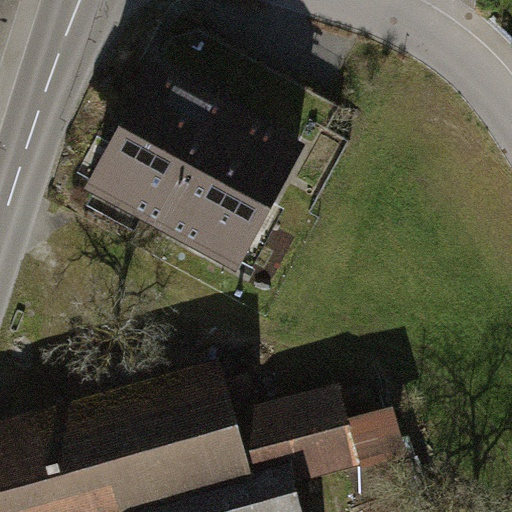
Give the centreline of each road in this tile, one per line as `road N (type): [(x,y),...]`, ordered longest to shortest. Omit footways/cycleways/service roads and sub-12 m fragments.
road 1 (tertiary): [(0,259),(80,0)]
road 2 (unclassified): [(419,19),(511,105)]
